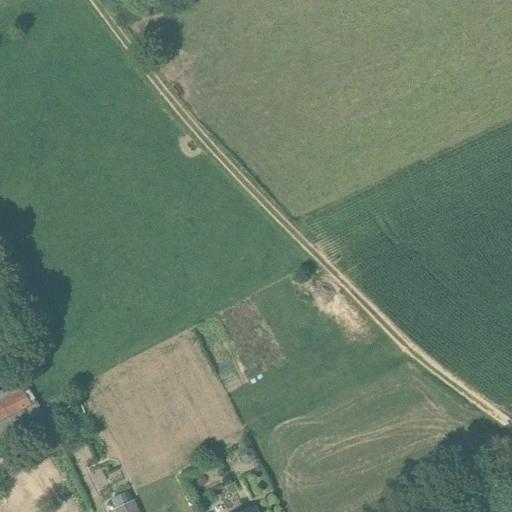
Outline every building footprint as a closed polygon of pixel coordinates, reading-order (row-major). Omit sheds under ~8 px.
[(23,322),(22,312),(9,315),(10,324),(23,322)] [(0,387),(8,383),(0,366),(0,387)] [(0,388),(0,401),(27,387),(22,378),(0,388)] [(27,387),(0,401),(0,403),(1,404),(0,404),(0,423),(36,404),(27,387)] [(36,404),(0,423),(0,435),(13,429),(43,414),(39,408),(36,404)] [(9,447),(4,440),(0,442),(0,449),(1,452),(9,447)] [(253,463),(256,458),(252,451),(245,449),(240,451),(237,458),(241,464),(247,466),(253,463)] [(113,511),(139,511),(134,501),(113,511)]
